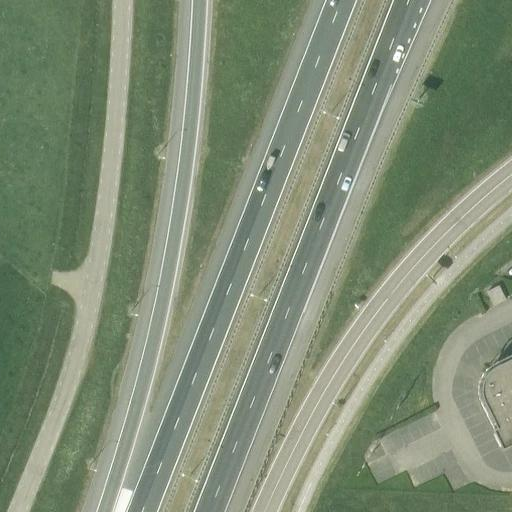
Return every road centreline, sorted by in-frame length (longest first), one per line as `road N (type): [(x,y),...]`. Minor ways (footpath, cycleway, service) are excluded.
road 1 (motorway): [(341,0),(141,511)]
road 2 (motorway): [(209,511),(408,0)]
road 3 (unclassified): [(15,511),(93,291),(118,89),(119,0)]
road 4 (motorway): [(198,0),(164,285),(103,511)]
road 5 (tertiary): [(264,511),(308,410),(354,341),(445,234),(511,177)]
